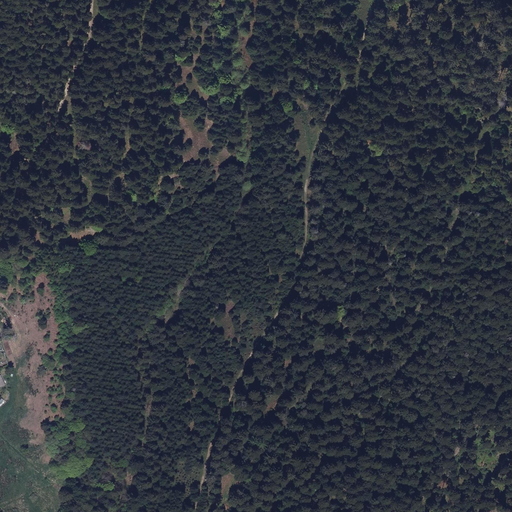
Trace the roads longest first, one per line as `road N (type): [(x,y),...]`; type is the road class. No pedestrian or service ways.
road 1 (track): [(378,0),(320,140),(315,218),(280,348),(207,511)]
road 2 (track): [(45,138),(90,196),(105,188),(123,150),(141,0)]
road 3 (track): [(0,236),(94,0)]
road 4 (track): [(412,511),(511,366)]
